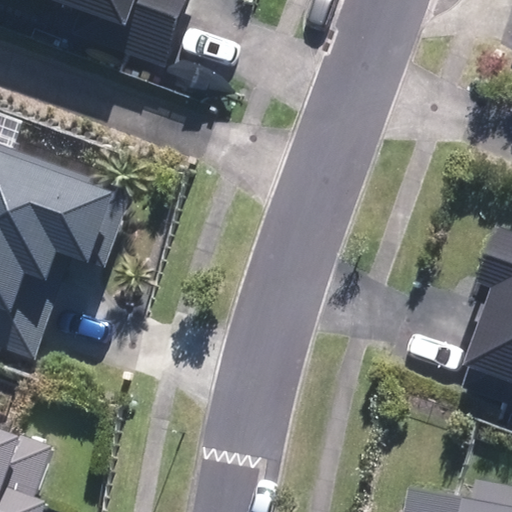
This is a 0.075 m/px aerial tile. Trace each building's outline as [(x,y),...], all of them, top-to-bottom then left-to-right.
[(0,0),(0,17),(172,81),(201,0),(0,0)] [(0,346),(41,362),(82,253),(124,269),(154,190),(27,142),(32,130),(0,117),(0,346)] [(511,277),(511,287),(472,389),(511,404),(511,242),(500,273),(511,277)] [(33,400),(0,389),(0,511),(61,511),(66,497),(50,491),(69,435),(26,421),(33,400)] [(407,511),(511,511),(511,474),(485,470),(482,493),(411,484),(407,511)]
